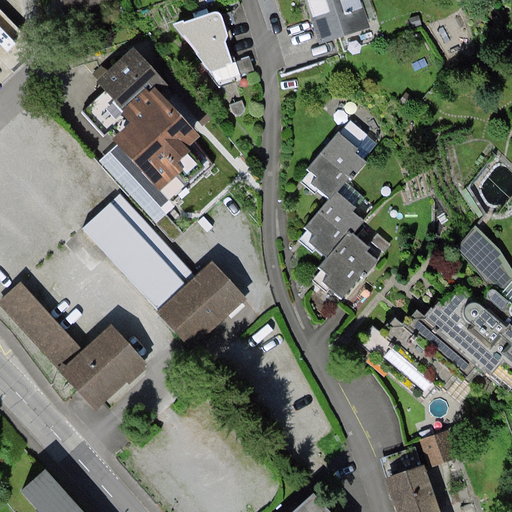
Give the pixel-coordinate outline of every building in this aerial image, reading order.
[(60,0),(65,11),(99,0),(60,0)] [(370,28),(360,0),(304,0),(319,45),(370,28)] [(214,13),(174,26),(219,87),(238,81),(225,42),(227,36),(221,16),(214,13)] [(107,90),(81,113),(103,137),(110,132),(174,200),(213,166),(193,139),(159,103),(156,106),(150,100),(147,97),(159,85),(132,55),(113,71),(107,64),(93,75),(107,90)] [(179,80),(172,86),(197,114),(205,108),(179,80)] [(377,146),(348,120),(305,170),(314,179),(309,185),(328,201),(335,193),(377,146)] [(354,209),(335,193),(328,201),(304,229),(313,237),(308,243),(326,259),(345,236),(348,238),(352,234),(362,222),(351,212),(354,209)] [(81,229),(159,314),(196,280),(118,195),(81,229)] [(368,248),(352,234),(348,238),(345,236),(326,259),(317,269),(326,276),(321,283),(341,299),(359,277),(362,279),(377,261),(366,251),(368,248)] [(159,314),(188,346),(240,299),(211,267),(196,280),(159,314)] [(0,302),(64,372),(83,355),(19,285),(0,302)] [(511,369),(511,367),(511,342),(480,314),(483,310),(459,289),(442,308),(437,303),(424,319),(480,369),(489,376),(502,361),(511,369)] [(493,318),(483,310),(480,314),(511,342),(511,367),(511,369),(511,304),(511,305),(495,291),(491,291),(487,292),(486,295),(486,298),(499,310),(493,318)] [(416,312),(402,327),(458,377),(467,385),(480,369),(424,319),(416,312)] [(394,319),(380,334),(438,384),(445,392),(458,377),(402,327),(394,319)] [(438,384),(380,334),(372,327),(358,343),(423,400),(438,384)] [(94,406),(140,363),(110,330),(83,355),(64,372),(94,406)] [(73,511),(41,475),(14,498),(26,511),(73,511)] [(430,511),(420,479),(383,491),(389,511),(430,511)] [(320,511),(310,501),(298,511),(320,511)]
